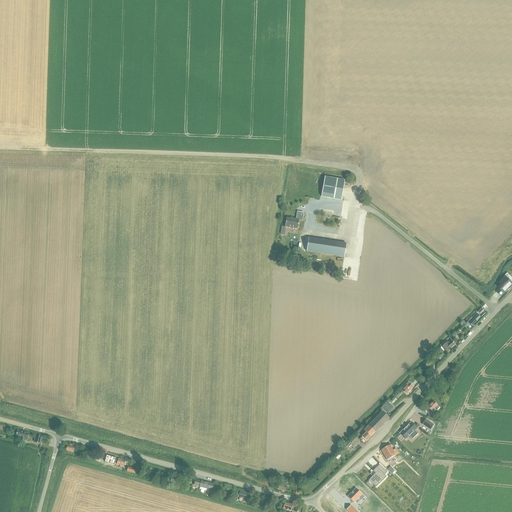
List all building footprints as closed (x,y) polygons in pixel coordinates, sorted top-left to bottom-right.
[(341,201),(344,181),(325,178),(321,197),(341,201)] [(286,220),(285,227),(297,229),(299,218),(302,218),(303,213),(297,212),(296,220),(286,219),(286,220)] [(344,258),(346,244),(309,238),(307,252),(344,258)] [(502,285),(499,288),(503,292),(511,283),(511,282),(511,280),(511,277),(507,273),(504,276),(505,277),(500,283),(502,285)] [(481,318),(478,314),(469,323),(472,327),(481,318)] [(454,345),(451,341),(449,344),(447,342),(442,347),(447,353),(451,350),(450,349),(454,345)] [(408,382),(402,388),(404,389),(402,391),(406,395),(413,388),(408,382)] [(439,407),(433,401),(426,409),(430,413),(434,408),(436,410),(437,410),(439,408),(439,407)] [(387,402),(381,408),(387,414),(394,408),(387,402)] [(371,437),(389,418),(381,411),(363,430),(366,432),(362,436),(366,441),(370,436),(371,437)] [(430,430),(434,425),(426,419),(424,422),(422,424),(430,430)] [(406,427),(400,434),(403,437),(405,439),(409,436),(412,439),(417,434),(414,431),(417,428),(414,426),(411,423),(406,427)] [(20,438),(27,440),(29,434),(17,431),(15,438),(20,439),(20,438)] [(36,436),(34,442),(41,444),(43,438),(36,436)] [(395,449),(393,450),(390,445),(381,450),(387,460),(396,455),(398,454),(395,449)] [(106,456),(105,463),(115,466),(116,461),(118,462),(117,465),(120,466),(120,467),(123,468),(125,461),(119,459),(118,460),(116,459),(117,459),(106,456)] [(376,473),(369,480),(372,483),(375,481),(378,484),(382,480),(383,480),(386,477),(384,475),(387,472),(379,464),(373,471),(376,473)] [(348,474),(346,476),(355,484),(357,482),(348,474)] [(212,490),(213,484),(196,481),(195,487),(212,490)] [(285,491),(287,483),(280,482),(278,490),(285,491)] [(365,497),(356,488),(348,497),(354,503),(359,498),(361,500),(365,497)] [(282,506),(281,509),(283,509),(291,511),(293,505),(285,503),(284,506),(282,506)]
